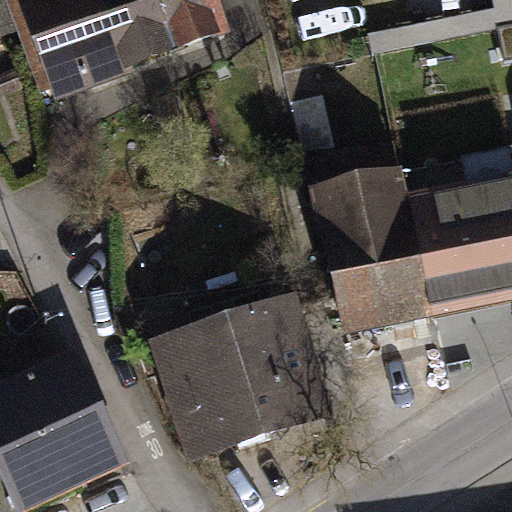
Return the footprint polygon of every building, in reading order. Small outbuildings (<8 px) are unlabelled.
[(0,0),(0,36),(18,30),(7,0),(0,0)] [(22,0),(34,34),(106,10),(103,0),(22,0)] [(103,0),(106,10),(34,34),(56,91),(173,49),(155,0),(103,0)] [(155,0),(173,49),(221,32),(209,0),(155,0)] [(511,0),(497,0),(506,64),(511,62),(511,0)] [(346,330),(430,312),(410,219),(400,176),(361,184),(358,172),(343,176),(346,188),(316,194),(346,330)] [(511,198),(410,219),(430,312),(511,296),(511,198)] [(200,453),(323,414),(290,310),(240,327),(232,303),(188,317),(196,341),(167,350),(200,453)] [(70,366),(0,399),(0,459),(23,506),(116,462),(70,366)]
